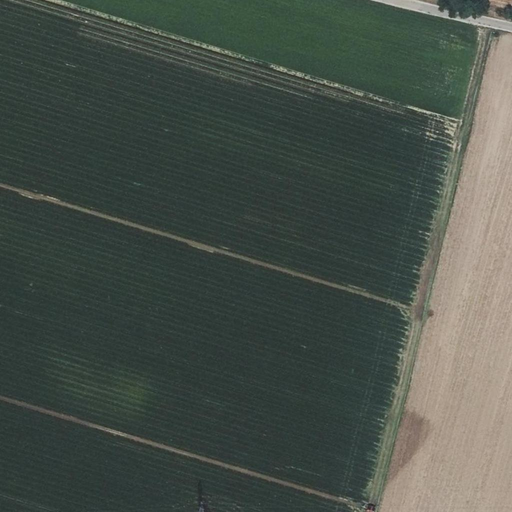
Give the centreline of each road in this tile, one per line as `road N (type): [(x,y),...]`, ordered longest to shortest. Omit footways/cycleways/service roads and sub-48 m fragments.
road 1 (track): [(482,21),(368,511)]
road 2 (unclassified): [(385,0),(511,28)]
